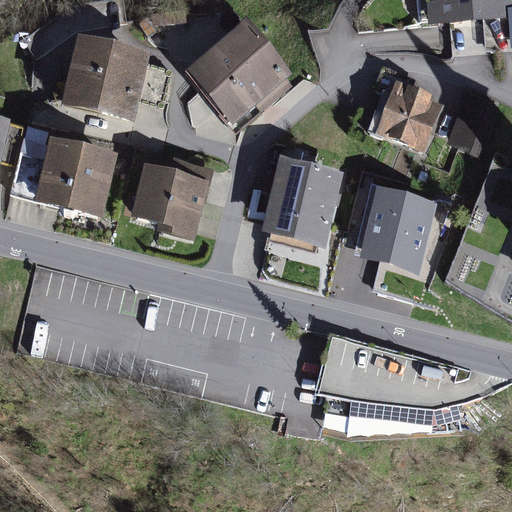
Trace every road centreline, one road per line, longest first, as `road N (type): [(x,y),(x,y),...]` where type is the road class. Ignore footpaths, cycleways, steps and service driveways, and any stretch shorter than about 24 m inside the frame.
road 1 (tertiary): [(511,366),(213,294)]
road 2 (residential): [(247,158),(365,66),(433,68),(511,100)]
road 3 (tertiary): [(213,294),(0,242)]
road 4 (residential): [(213,294),(247,158)]
road 5 (residential): [(247,158),(175,138),(182,83)]
